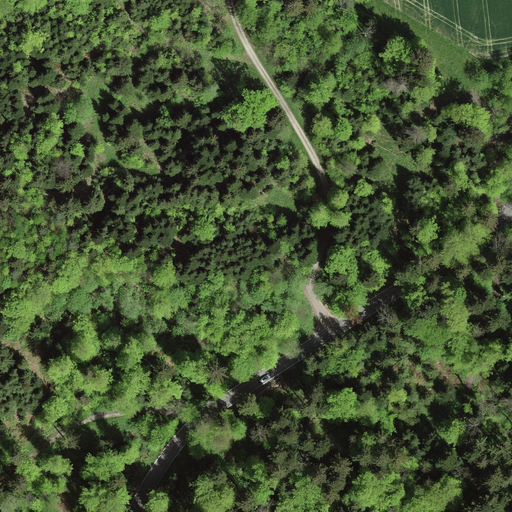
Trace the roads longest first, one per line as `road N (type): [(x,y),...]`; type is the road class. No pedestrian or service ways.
road 1 (tertiary): [(132,511),(152,471),(201,416),(511,211)]
road 2 (track): [(227,0),(318,184),(325,210),(316,298),(328,332)]
road 3 (track): [(508,214),(461,425),(478,480),(501,511)]
road 4 (track): [(350,0),(480,112),(491,135),(498,220)]
